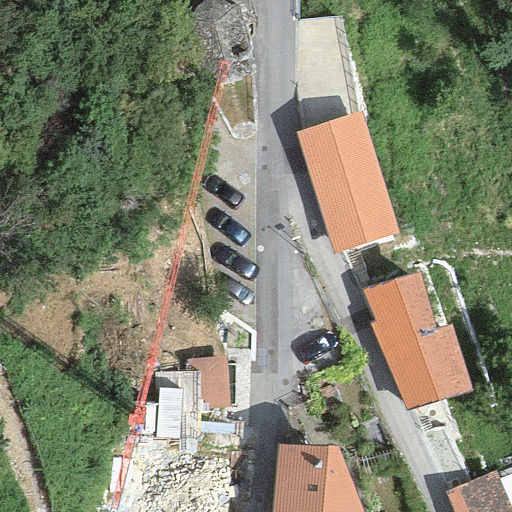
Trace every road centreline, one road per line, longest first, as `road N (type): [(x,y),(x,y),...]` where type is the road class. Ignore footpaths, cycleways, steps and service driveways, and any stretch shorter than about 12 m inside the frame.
road 1 (unclassified): [(272,136),(436,511)]
road 2 (tertiary): [(258,511),(272,136)]
road 3 (track): [(271,191),(208,149),(164,0)]
road 4 (tertiary): [(272,136),(270,0)]
